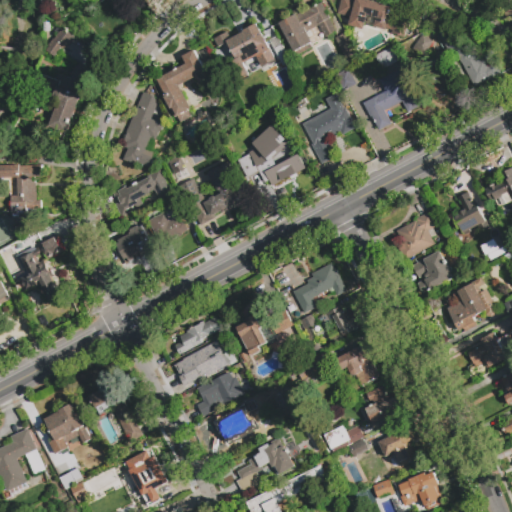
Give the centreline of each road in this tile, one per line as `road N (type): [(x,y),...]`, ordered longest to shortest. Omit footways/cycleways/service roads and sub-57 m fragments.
road 1 (residential): [(120,327),(91,249),(92,164),(120,86),(154,41),(197,5),(450,4),(511,45)]
road 2 (secondary): [(511,115),(0,390)]
road 3 (residential): [(342,210),(499,511)]
road 4 (residential): [(120,327),(217,511)]
